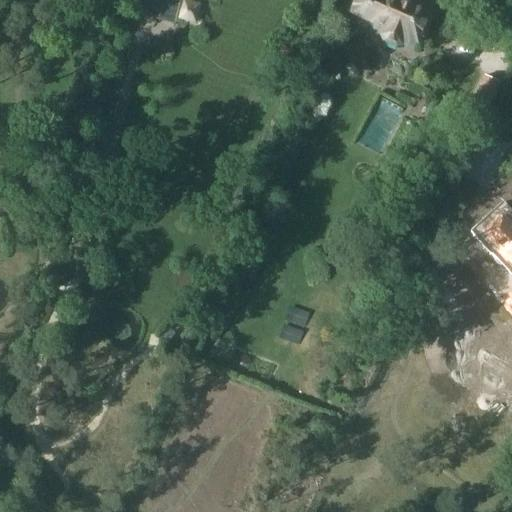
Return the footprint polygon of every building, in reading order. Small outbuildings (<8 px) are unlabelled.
[(162,0),(157,20),(175,24),(181,0),(162,0)] [(183,0),(178,20),(196,24),(201,5),(183,0)] [(356,0),(351,12),(377,23),(375,27),(385,32),(381,39),(401,48),(404,40),(414,45),(416,42),(421,44),(434,13),(420,7),(417,0),(356,0)] [(477,98),(468,116),(480,122),(490,103),(496,86),(484,82),(477,98)] [(393,154),(385,167),(395,173),(403,160),(393,154)] [(495,215),(480,228),(484,233),(483,234),(497,249),(496,250),(496,251),(495,252),(494,253),(494,254),(494,255),(494,256),(494,257),(494,258),(494,259),(495,260),(496,261),(496,262),(497,263),(498,263),(498,264),(499,264),(500,264),(501,265),(502,265),(503,265),(504,265),(505,264),(506,264),(507,264),(508,263),(509,262),(511,260),(511,211),(510,210),(504,215),(499,220),(495,215)]
